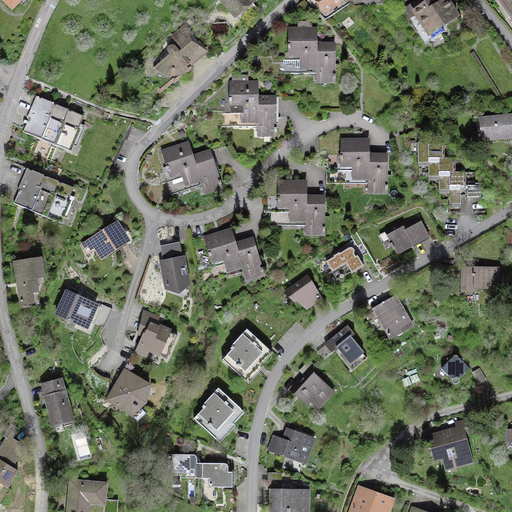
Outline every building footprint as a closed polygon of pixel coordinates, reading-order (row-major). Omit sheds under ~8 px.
[(20,0),(19,0),(2,0),(12,9),(20,0)] [(221,0),(222,0),(236,17),(252,2),(250,0),(221,0)] [(317,0),(324,10),(338,0),(317,0)] [(425,0),(418,0),(403,10),(411,23),(419,18),(432,39),(448,29),(447,27),(459,19),(451,7),(452,4),(449,0),(430,0),(427,2),(425,0)] [(511,0),(501,0),(511,16),(511,15),(511,0)] [(289,73),(321,73),(321,82),(334,82),(334,44),(316,44),(316,29),(309,29),(310,22),(299,22),(299,29),(289,29),(289,73)] [(173,46),(169,46),(167,51),(142,72),(159,93),(188,69),(186,66),(205,50),(186,27),(173,38),(179,46),(176,48),(173,46)] [(257,83),(247,82),(248,75),(233,75),(232,82),(230,82),(230,126),(262,126),(262,136),(275,136),(275,98),(257,98),(257,83)] [(274,80),(274,95),(290,95),(290,80),(274,80)] [(328,107),(360,108),(360,92),(328,92),(328,107)] [(44,125),(42,125),(51,103),(36,97),(27,117),(28,119),(23,132),(38,138),(44,125)] [(38,138),(53,145),(59,132),(57,131),(66,109),(51,103),(42,125),(44,125),(38,138)] [(57,131),(59,132),(53,145),(68,151),(73,140),(75,139),(74,137),(83,116),(66,109),(57,131)] [(511,114),(479,118),(482,141),(511,138),(511,114)] [(207,150),(223,145),(218,131),(203,136),(207,150)] [(341,167),(326,167),(326,184),(373,184),(373,193),(386,193),(386,155),(368,155),(368,140),(341,140),(341,167)] [(418,163),(429,163),(428,145),(428,142),(418,143),(418,163)] [(166,183),(170,195),(206,183),(209,192),(221,188),(210,152),(192,157),(188,143),(162,151),(172,181),(166,183)] [(439,159),(443,159),(443,145),(428,145),(429,163),(429,177),(439,177),(439,159)] [(443,159),(439,159),(439,177),(439,191),(450,191),(450,173),(453,173),(453,159),(443,159)] [(19,191),(14,204),(29,210),(34,197),(33,196),(42,175),(27,168),(18,188),(19,191)] [(453,173),(450,173),(450,191),(450,204),(460,204),(460,187),(467,187),(467,197),(481,197),(481,172),(453,173)] [(49,203),(48,202),(57,181),(42,175),(33,196),(34,197),(29,210),(44,216),(49,203)] [(49,203),(44,216),(59,223),(63,212),(66,211),(65,208),(73,188),(57,181),(48,202),(49,203)] [(306,197),(306,182),(279,181),(279,196),(264,196),(264,213),(279,213),(279,225),(310,226),(310,235),(323,235),(324,197),(306,197)] [(404,228),(402,224),(388,231),(391,236),(388,237),(397,254),(429,236),(419,219),(404,228)] [(116,224),(91,240),(102,257),(127,241),(116,224)] [(248,270),(250,279),(263,275),(252,239),(235,244),(230,230),(205,237),(217,280),(248,270)] [(167,287),(178,291),(188,283),(179,242),(165,245),(168,261),(162,262),(167,287)] [(350,247),(326,262),(337,280),(340,278),(342,278),(343,276),(351,271),(352,273),(363,265),(357,255),(356,256),(354,253),(354,251),(353,249),(350,247)] [(14,262),(21,304),(33,303),(31,293),(37,292),(36,284),(41,283),(40,277),(43,277),(40,258),(14,262)] [(498,269),(462,268),(462,291),(476,291),(476,288),(498,288),(498,269)] [(307,308),(321,299),(307,277),(287,291),(307,308)] [(80,291),(69,286),(57,314),(84,326),(94,305),(77,297),(80,291)] [(246,329),(247,329),(269,349),(298,318),(270,291),(240,324),(246,329)] [(396,296),(373,309),(389,338),(412,325),(396,296)] [(149,349),(166,360),(177,335),(150,323),(140,345),(149,349)] [(347,325),(324,344),(332,353),(337,348),(347,361),(345,362),(348,365),(356,358),(360,363),(366,359),(362,353),(363,352),(351,337),(355,334),(347,325)] [(258,361),(269,349),(247,329),(246,329),(231,346),(232,347),(231,349),(232,350),(222,360),(244,380),(260,363),(258,361)] [(459,358),(456,355),(454,355),(451,358),(447,358),(447,363),(441,369),(452,379),(452,382),(454,384),(457,384),(459,382),(459,379),(469,368),(464,363),(464,358),(459,358)] [(92,368),(81,377),(101,403),(107,393),(110,378),(103,377),(97,373),(92,368)] [(332,392),(309,371),(292,390),(307,403),(314,395),(322,402),(332,392)] [(115,404),(119,407),(124,407),(137,420),(145,413),(140,407),(145,402),(150,385),(140,382),(138,379),(133,377),(131,374),(125,372),(108,400),(112,403),(115,404)] [(45,396),(44,396),(52,426),(73,420),(61,379),(42,384),(45,396)] [(231,422),(229,420),(240,409),(218,388),(203,405),(203,406),(202,407),(204,408),(194,419),(216,439),(231,422)] [(447,468),(470,462),(462,434),(471,431),(468,420),(455,423),(458,432),(449,434),(449,431),(430,436),(434,451),(442,449),(447,468)] [(10,424),(3,436),(11,441),(18,429),(10,424)] [(276,438),(272,451),(304,463),(313,438),(288,429),(284,441),(276,438)] [(6,455),(16,461),(24,448),(13,442),(6,455)] [(183,478),(202,478),(202,463),(197,463),(196,457),(194,455),(172,455),(172,460),(171,461),(172,463),(172,472),(174,474),(178,474),(180,477),(183,478)] [(0,459),(0,482),(7,487),(18,470),(0,459)] [(202,463),(202,478),(209,478),(209,484),(211,486),(222,487),(232,487),(232,486),(232,472),(228,472),(228,466),(224,463),(202,463)] [(70,498),(69,511),(88,511),(90,498),(105,499),(107,483),(69,479),(68,498),(70,498)] [(284,490),(270,489),(269,511),(308,511),(309,490),(291,490),(291,485),(284,485),(284,490)] [(232,487),(222,487),(221,511),(236,511),(237,486),(232,486),(232,487)] [(387,511),(392,501),(359,489),(350,511),(387,511)]
